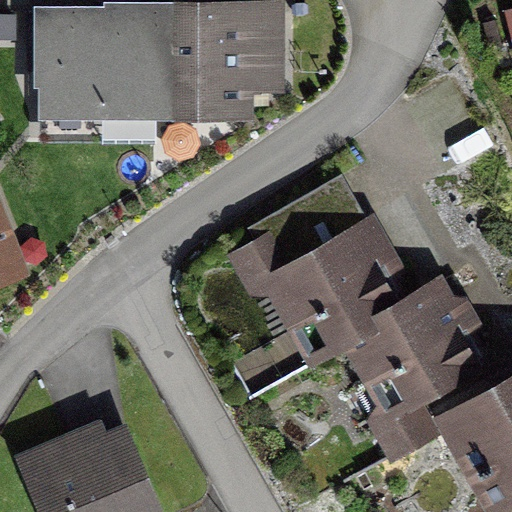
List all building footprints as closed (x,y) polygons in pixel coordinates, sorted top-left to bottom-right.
[(283,0),(33,0),(33,75),(39,75),(39,108),(256,108),(256,89),(283,89),(283,0)] [(0,201),(0,283),(26,275),(0,201)] [(402,308),(352,225),(273,273),(323,355),(352,335),(402,308)] [(402,308),(352,335),(394,412),(481,365),(439,288),(402,308)] [(511,385),(458,418),(511,507),(511,385)] [(172,511),(131,423),(29,469),(48,511),(172,511)]
